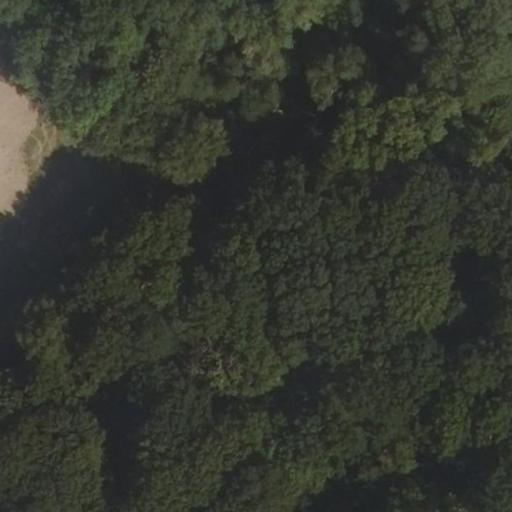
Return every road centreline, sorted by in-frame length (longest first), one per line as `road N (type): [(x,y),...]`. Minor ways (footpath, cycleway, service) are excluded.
road 1 (track): [(511,176),(479,158),(149,199),(38,51),(20,0)]
road 2 (track): [(0,282),(149,199)]
